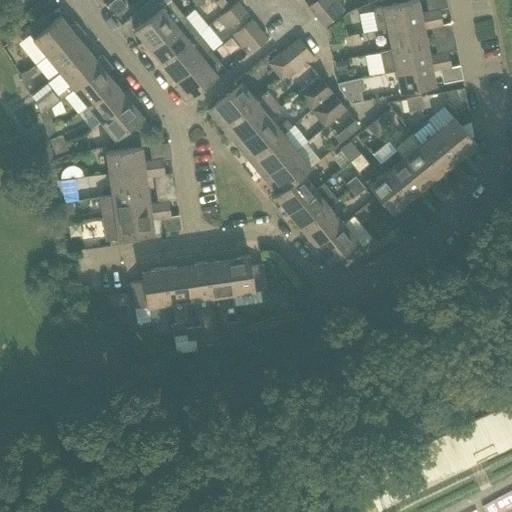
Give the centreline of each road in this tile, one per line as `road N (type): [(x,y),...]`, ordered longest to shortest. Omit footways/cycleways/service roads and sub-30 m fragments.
road 1 (residential): [(193,240),(264,229),(316,290),(347,291),(409,261),(494,180),(499,156),(460,0)]
road 2 (residential): [(193,240),(177,122),(83,0)]
